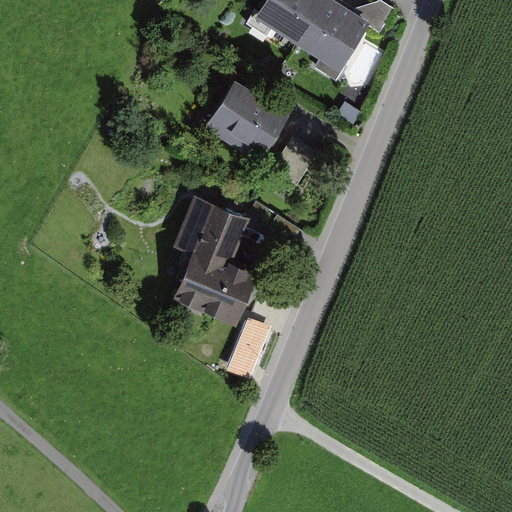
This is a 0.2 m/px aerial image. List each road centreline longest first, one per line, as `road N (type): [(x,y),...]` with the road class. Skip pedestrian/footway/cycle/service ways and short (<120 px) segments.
road 1 (residential): [(434,6),(226,511)]
road 2 (track): [(273,411),(450,511)]
road 3 (track): [(0,408),(116,511)]
